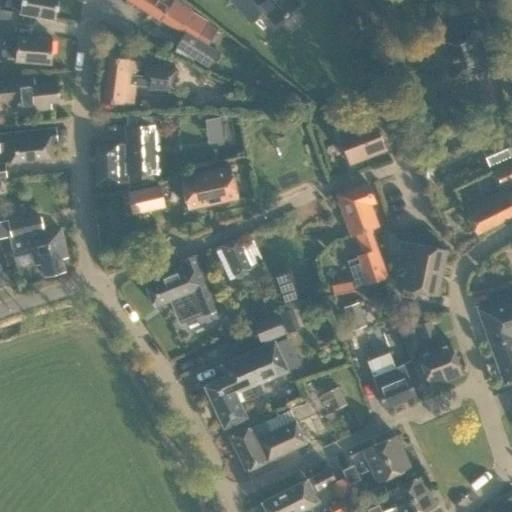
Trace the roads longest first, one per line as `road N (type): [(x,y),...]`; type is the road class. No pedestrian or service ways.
road 1 (residential): [(99,283),(408,158)]
road 2 (residential): [(99,283),(85,260),(77,125),(95,0)]
road 3 (residential): [(229,495),(477,384)]
road 4 (residential): [(229,495),(141,333),(99,283)]
road 5 (residential): [(477,384),(456,282),(465,261),(511,228)]
road 6 (residential): [(453,511),(499,474),(477,384)]
